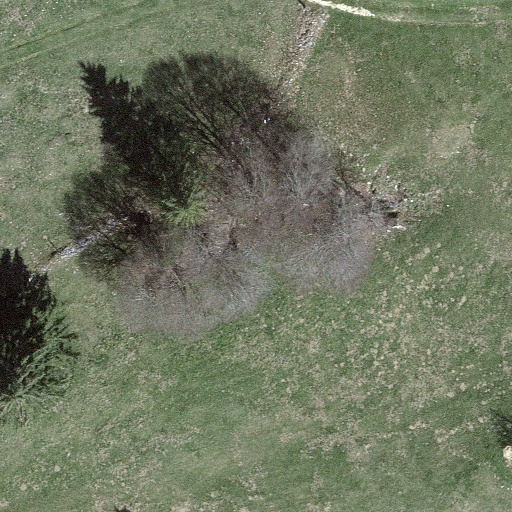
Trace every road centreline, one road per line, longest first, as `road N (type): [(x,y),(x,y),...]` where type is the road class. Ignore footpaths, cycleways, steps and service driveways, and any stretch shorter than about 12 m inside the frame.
road 1 (track): [(204,0),(0,77)]
road 2 (track): [(507,0),(293,0)]
